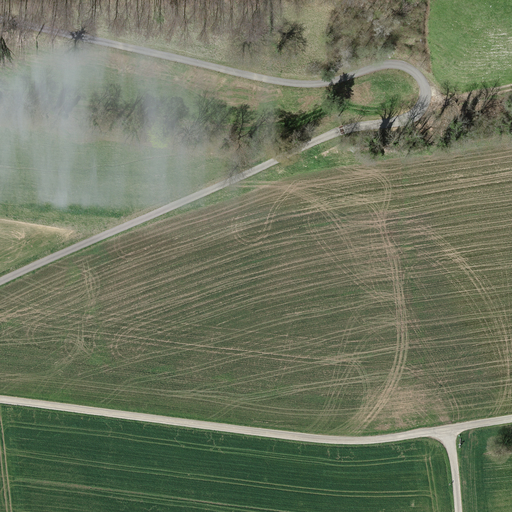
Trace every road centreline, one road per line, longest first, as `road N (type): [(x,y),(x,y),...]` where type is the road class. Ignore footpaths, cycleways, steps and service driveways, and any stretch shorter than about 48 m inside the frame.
road 1 (unclassified): [(0,277),(324,135),(412,116),(426,97),(423,85),(404,67),(383,66)]
road 2 (unclassified): [(0,399),(333,441),(447,429)]
